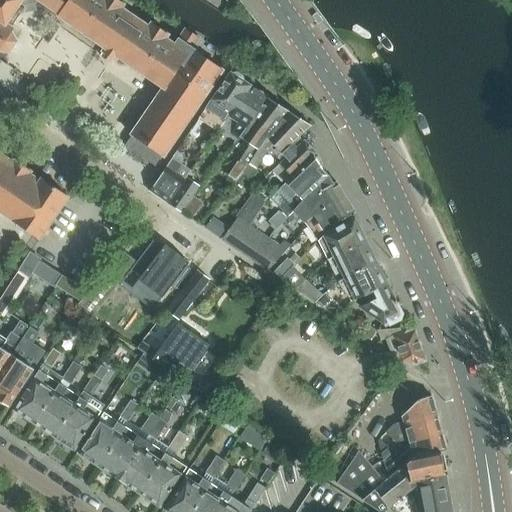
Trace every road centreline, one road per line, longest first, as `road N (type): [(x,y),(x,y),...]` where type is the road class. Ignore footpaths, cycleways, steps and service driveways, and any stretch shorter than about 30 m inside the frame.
road 1 (secondary): [(493,511),(474,411),(422,260),(346,104),(278,0)]
road 2 (residential): [(174,222),(0,104)]
